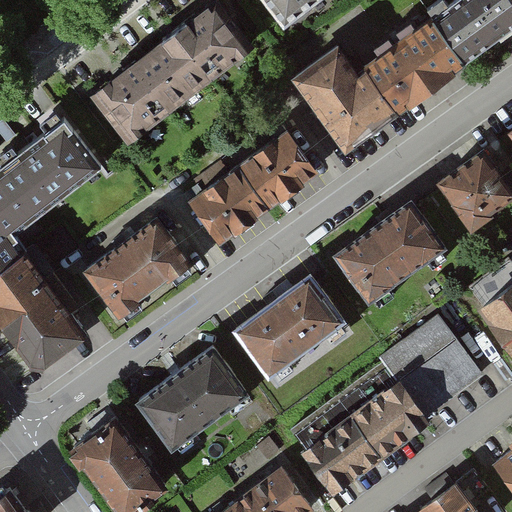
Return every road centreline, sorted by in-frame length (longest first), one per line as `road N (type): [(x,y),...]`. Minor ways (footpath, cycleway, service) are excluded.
road 1 (residential): [(32,427),(511,83)]
road 2 (residential): [(511,402),(362,511)]
road 3 (residential): [(0,103),(132,0)]
